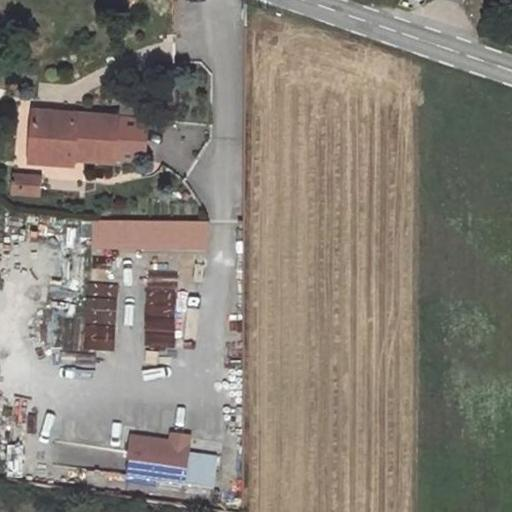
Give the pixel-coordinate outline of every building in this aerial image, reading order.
[(121,119),(37,114),(34,153),(53,155),(53,164),(75,166),(75,161),(118,165),(121,119)] [(34,153),(33,162),(53,164),(53,155),(34,153)] [(9,195),(37,195),(37,178),(9,178),(9,195)] [(211,223),(99,226),(100,258),(211,256),(211,223)] [(146,263),(145,343),(175,343),(176,263),(146,263)] [(111,314),(119,288),(90,279),(82,306),(111,314)] [(112,350),(113,329),(87,328),(87,349),(112,350)] [(185,444),(168,441),(166,450),(183,453),(185,444)] [(131,443),(124,473),(207,490),(213,459),(183,453),(166,450),(131,443)]
